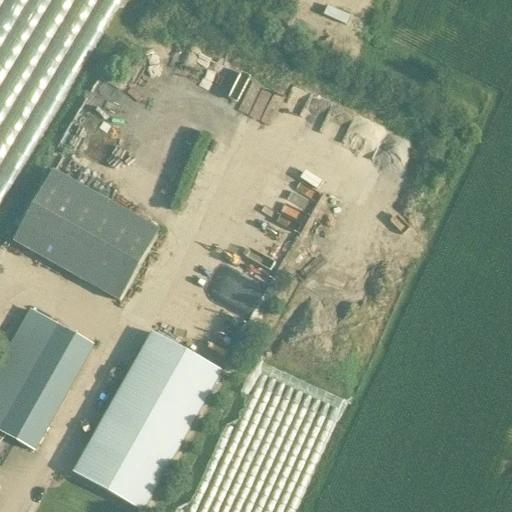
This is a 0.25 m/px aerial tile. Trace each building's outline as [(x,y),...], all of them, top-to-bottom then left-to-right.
[(0,0),(0,221),(114,0),(0,0)] [(306,13),(309,4),(299,1),(297,0),(284,0),(283,4),(306,13)] [(52,171),(12,244),(119,304),(160,231),(52,171)] [(0,443),(6,437),(36,454),(95,348),(30,311),(0,363),(0,443)] [(152,334),(73,475),(140,511),(145,511),(223,373),(152,334)]
